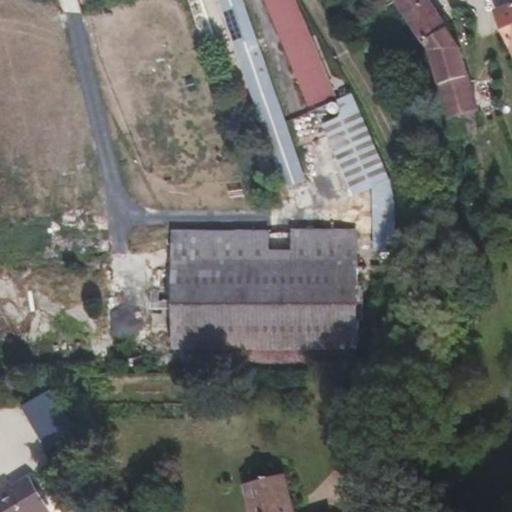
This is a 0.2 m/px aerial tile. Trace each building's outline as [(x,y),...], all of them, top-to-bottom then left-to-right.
[(302,178),(241,0),(224,0),(286,183),(302,178)] [(332,101),(293,0),(264,0),(308,110),(332,101)] [(446,34),(424,0),(403,0),(399,3),(424,46),(446,34)] [(511,8),(497,14),(511,52),(511,8)] [(464,75),(446,34),(424,46),(432,73),(441,69),(447,87),(467,81),(464,75)] [(478,115),(467,81),(447,87),(441,69),(432,73),(450,124),(478,115)] [(388,177),(363,125),(329,142),(355,193),(370,185),(388,177)] [(390,206),(388,177),(370,185),(373,208),(390,206)] [(395,251),(390,206),(373,208),(378,252),(395,251)] [(351,346),(353,235),(167,233),(166,344),(351,346)] [(351,369),(351,346),(166,344),(166,366),(351,369)] [(113,366),(113,348),(22,346),(22,365),(113,366)] [(51,389),(21,404),(47,450),(76,434),(51,389)] [(0,511),(49,511),(32,484),(0,503),(0,511)]
